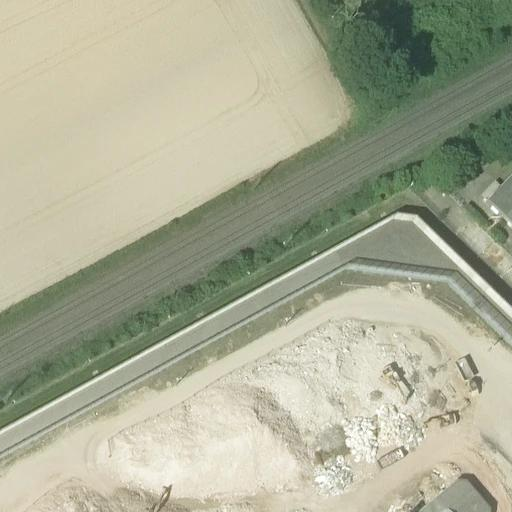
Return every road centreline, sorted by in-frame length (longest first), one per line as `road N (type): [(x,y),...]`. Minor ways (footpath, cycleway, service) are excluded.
road 1 (unknown): [(0,499),(277,347),(356,315),(411,321),(460,358),(511,459)]
road 2 (track): [(365,112),(302,0)]
